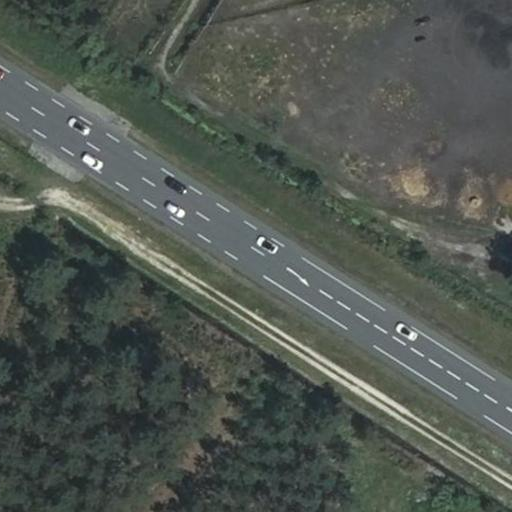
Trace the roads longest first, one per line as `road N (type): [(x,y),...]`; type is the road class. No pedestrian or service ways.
road 1 (primary): [(511,403),(0,79)]
road 2 (track): [(511,486),(71,199),(0,202)]
